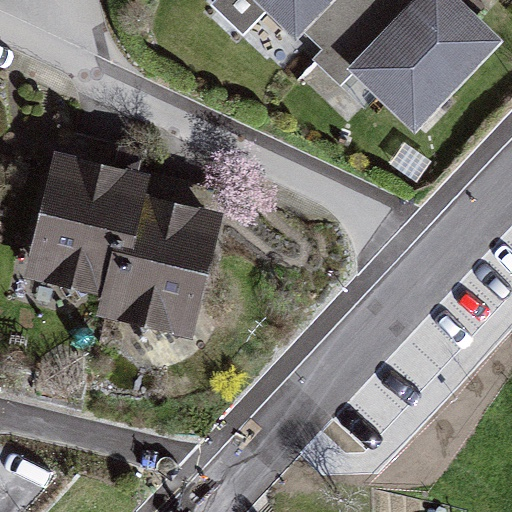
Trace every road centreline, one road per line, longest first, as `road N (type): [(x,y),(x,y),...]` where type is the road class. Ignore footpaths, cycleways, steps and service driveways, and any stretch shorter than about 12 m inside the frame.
road 1 (residential): [(75,0),(89,58),(451,254)]
road 2 (residential): [(240,470),(451,254)]
road 3 (residential): [(0,413),(240,470)]
